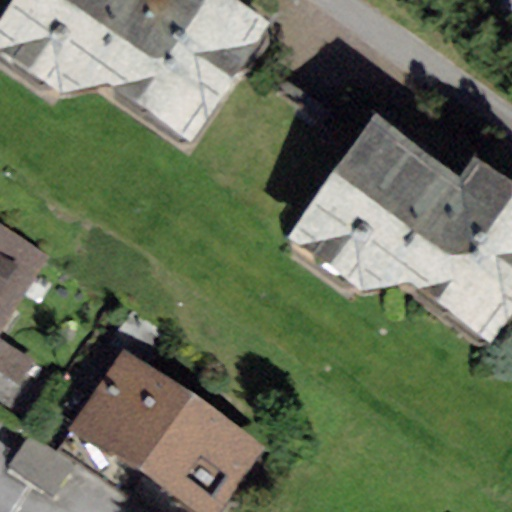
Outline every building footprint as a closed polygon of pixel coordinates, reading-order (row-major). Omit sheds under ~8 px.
[(27,0),(0,39),(0,75),(59,117),(107,110),(191,168),(270,54),(191,0),(27,0)] [(459,193),(374,132),(283,258),(361,314),(409,308),(490,366),(511,335),(511,209),(470,179),(459,193)] [(0,344),(49,260),(0,231),(0,344)] [(35,368),(4,349),(0,356),(0,378),(21,391),(35,368)] [(232,511),(264,463),(121,369),(68,451),(160,511),(232,511)]
